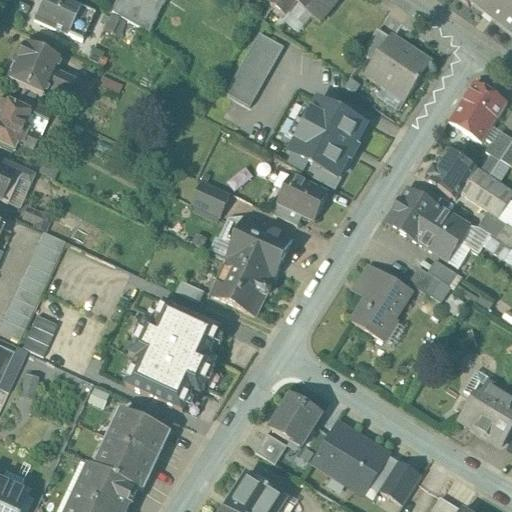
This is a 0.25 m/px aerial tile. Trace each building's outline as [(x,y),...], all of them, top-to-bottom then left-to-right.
[(79,10),(57,0),(43,0),(33,23),(81,44),(89,25),(75,19),(79,10)] [(275,0),(270,6),(286,18),(296,5),(320,25),(336,4),(331,0),(275,0)] [(511,0),(474,0),(470,4),(511,38),(511,0)] [(145,15),(120,1),(112,14),(138,28),(145,15)] [(281,20),(270,12),(265,21),(275,28),(281,20)] [(376,34),(363,57),(374,64),(388,43),(376,34)] [(260,36),(227,97),(251,110),(284,49),(260,36)] [(374,64),(366,76),(406,103),(431,66),(391,39),(388,43),(374,64)] [(59,64),(23,47),(6,83),(19,89),(39,98),(42,100),(46,91),(66,101),(74,82),(54,74),(59,64)] [(121,87),(101,79),(97,89),(117,97),(121,87)] [(475,85),(449,126),(481,146),(507,106),(475,85)] [(39,98),(19,89),(15,98),(34,107),(39,98)] [(34,107),(15,98),(11,107),(29,116),(40,121),(44,112),(34,107)] [(373,126),(318,99),(289,157),(311,168),(341,183),(344,184),(373,126)] [(11,107),(4,104),(0,112),(0,148),(12,154),(16,146),(31,153),(38,138),(22,131),(29,116),(11,107)] [(511,142),(500,135),(486,156),(499,164),(511,145),(511,142)] [(510,170),(511,166),(511,152),(503,166),(510,170)] [(476,171),(448,153),(437,170),(435,169),(426,183),(455,202),(460,196),(476,171)] [(32,179),(0,163),(0,203),(6,206),(18,181),(29,186),(32,179)] [(307,178),(337,192),(341,183),(311,168),(307,178)] [(511,198),(511,194),(476,171),(460,196),(488,215),(491,217),(498,206),(505,210),(511,198)] [(328,196),(291,179),(278,206),(279,207),(303,218),(315,224),(328,196)] [(191,209),(222,223),(231,204),(200,190),(191,209)] [(470,229),(408,191),(397,208),(431,230),(433,227),(447,236),(460,245),(461,245),(470,229)] [(303,218),(279,207),(273,218),(298,229),(303,218)] [(431,230),(397,208),(386,225),(447,265),(460,245),(447,236),(433,227),(431,230)] [(491,217),(488,215),(479,229),(511,251),(511,231),(506,228),(507,227),(491,217)] [(227,265),(271,285),(292,242),(248,222),(227,265)] [(43,235),(0,326),(0,334),(18,343),(32,316),(57,262),(65,245),(43,235)] [(511,254),(491,240),(484,250),(504,264),(511,254)] [(463,281),(436,263),(427,276),(440,284),(449,290),(451,291),(454,293),(463,281)] [(271,285),(227,265),(211,299),(255,319),(271,285)] [(412,295),(368,268),(356,287),(370,296),(352,325),(380,342),(392,323),(394,324),(412,295)] [(427,276),(419,270),(409,286),(430,300),(440,284),(427,276)] [(205,295),(181,284),(175,296),(199,307),(205,295)] [(440,284),(430,300),(440,307),(451,291),(449,290),(440,284)] [(222,331),(164,304),(154,325),(146,321),(129,356),(138,360),(138,359),(152,366),(156,356),(171,363),(175,355),(190,362),(195,353),(209,359),(209,358),(222,331)] [(45,358),(56,324),(35,317),(23,350),(45,358)] [(0,382),(13,356),(0,349),(0,382)] [(152,366),(138,359),(138,360),(125,387),(183,414),(193,393),(201,397),(218,362),(209,358),(209,359),(195,353),(190,362),(175,355),(171,363),(156,356),(152,366)] [(33,400),(38,380),(25,376),(20,396),(33,400)] [(511,432),(511,399),(488,385),(478,401),(474,398),(459,423),(477,434),(478,433),(502,448),(511,432)] [(322,417),(291,398),(270,432),(301,450),(322,417)] [(170,435),(123,413),(96,470),(95,471),(137,490),(137,491),(142,493),(170,435)] [(336,426),(337,426),(324,446),(334,452),(347,432),(337,425),(336,426)] [(391,459),(347,432),(334,452),(324,446),(312,465),(311,466),(366,499),(366,498),(390,459),(390,460),(391,459)] [(287,449),(267,437),(255,456),(275,468),(287,449)] [(422,479),(398,464),(379,494),(403,509),(422,479)] [(137,490),(95,471),(96,470),(90,468),(69,511),(126,511),(137,491),(137,490)] [(0,481),(0,511),(19,511),(26,498),(17,494),(23,482),(4,473),(0,481)] [(278,511),(285,502),(248,478),(226,511),(278,511)] [(459,511),(440,500),(432,511),(459,511)]
